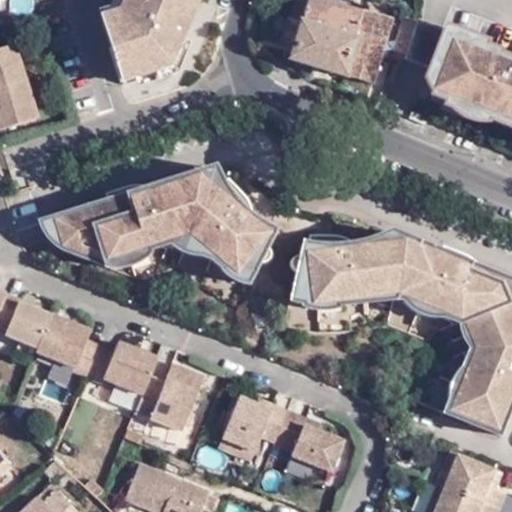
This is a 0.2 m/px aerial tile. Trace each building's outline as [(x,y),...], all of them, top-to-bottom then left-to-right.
[(104,15),(106,22),(121,16),(127,1),(124,0),(120,0),(117,10),(104,15)] [(186,0),(124,0),(127,1),(121,16),(106,22),(114,48),(125,81),(135,78),(169,67),(180,40),(187,25),(178,21),(186,0)] [(196,0),(186,0),(178,21),(187,25),(196,0)] [(300,28),(292,57),(291,62),(373,87),(390,25),(309,1),(304,0),(296,0),(289,25),(300,28)] [(416,27),(403,23),(393,58),(405,62),(416,28),(416,27)] [(280,53),(292,57),(300,28),(289,25),(280,53)] [(441,38),(416,28),(405,62),(404,66),(428,74),(441,38)] [(443,35),(441,38),(428,74),(439,79),(431,101),(446,106),(444,111),(451,113),(454,117),(459,121),(464,124),(470,127),(477,129),(482,129),(488,129),(489,126),(511,134),(511,65),(498,60),(499,58),(484,53),(486,49),(453,36),(443,35)] [(188,43),(180,40),(169,67),(135,78),(138,87),(175,74),(188,43)] [(0,89),(18,84),(23,82),(12,46),(0,49),(0,89)] [(118,83),(125,81),(114,48),(107,50),(118,83)] [(28,95),(23,82),(18,84),(22,97),(28,95)] [(22,97),(18,84),(0,89),(0,129),(35,119),(28,95),(22,97)] [(228,266),(249,278),(274,231),(271,230),(269,230),(252,217),(249,210),(246,203),(240,197),(235,202),(228,193),(220,181),(198,174),(149,189),(139,188),(126,193),(126,196),(68,215),(76,243),(87,247),(83,259),(105,267),(106,258),(126,252),(143,247),(145,252),(169,244),(173,232),(189,238),(203,244),(199,255),(211,260),(224,270),(228,266)] [(183,252),(189,238),(173,232),(169,244),(183,252)] [(183,252),(199,255),(203,244),(189,238),(183,252)] [(466,359),(461,371),(466,373),(453,403),(449,401),(443,414),(496,436),(508,407),(506,406),(511,391),(511,302),(511,303),(511,302),(511,285),(480,271),(473,263),(460,258),(457,262),(402,239),(382,239),(354,247),(341,243),(329,242),(329,247),(302,246),(291,297),(316,302),(340,300),(340,306),(368,302),(367,292),(390,289),(393,287),(422,298),(420,303),(441,312),(439,317),(450,321),(452,327),(460,324),(468,321),(479,347),(470,351),(464,355),(466,359)] [(72,254),(83,259),(87,247),(76,243),(72,254)] [(146,255),(145,252),(143,247),(126,252),(130,264),(137,262),(146,255)] [(130,264),(126,252),(106,258),(105,267),(121,267),(130,264)] [(245,286),(249,278),(228,266),(224,270),(224,272),(232,279),(245,286)] [(428,318),(439,317),(441,312),(420,303),(422,298),(393,287),(390,289),(391,300),(403,304),(403,306),(408,310),(416,314),(428,318)] [(391,300),(390,289),(367,292),(368,302),(391,300)] [(15,302),(15,300),(1,295),(0,296),(0,329),(3,331),(2,335),(34,349),(47,316),(15,302)] [(316,311),(316,302),(291,297),(290,302),(301,305),(301,309),(307,311),(316,311)] [(334,307),(340,306),(340,300),(316,302),(316,311),(333,309),(334,307)] [(85,331),(47,316),(34,349),(31,355),(52,363),(55,357),(73,365),(71,371),(84,377),(95,347),(81,341),(85,331)] [(469,348),(470,351),(479,347),(468,321),(460,324),(463,339),(469,348)] [(145,377),(153,358),(114,342),(109,353),(95,347),(84,377),(99,382),(101,378),(113,383),(139,393),(145,377)] [(167,363),(164,371),(172,375),(176,367),(167,363)] [(160,383),(145,377),(139,393),(131,413),(177,431),(200,378),(176,367),(172,375),(164,371),(160,383)] [(447,399),(449,401),(453,403),(466,373),(461,371),(459,370),(450,383),(447,399)] [(271,442),(284,411),(268,405),(266,410),(252,404),(236,397),(218,438),(249,451),(256,436),(271,442)] [(255,399),(252,404),(266,410),(268,405),(255,399)] [(302,419),(284,411),(271,442),(270,444),(288,452),(287,455),(325,471),(337,442),(314,432),(300,426),(302,419)] [(317,425),(302,419),(300,426),(314,432),(317,425)] [(246,461),(249,451),(218,438),(215,447),(246,461)] [(0,472),(10,465),(0,452),(0,472)] [(458,457),(448,454),(436,486),(442,489),(450,468),(452,469),(458,457)] [(494,473),(458,457),(452,469),(450,468),(442,489),(499,511),(505,497),(494,492),(487,489),(494,473)] [(169,486),(171,480),(136,465),(121,500),(148,511),(195,511),(197,509),(202,496),(204,493),(178,483),(176,489),(169,486)] [(501,475),(494,473),(487,489),(494,492),(501,475)] [(178,483),(171,480),(169,486),(176,489),(178,483)] [(20,511),(78,511),(50,483),(20,511)] [(436,486),(425,511),(434,511),(435,511),(433,510),(442,489),(436,486)] [(498,511),(499,511),(442,489),(433,510),(435,511),(434,511),(498,511)] [(218,511),(222,504),(202,496),(197,509),(203,511),(218,511)]
